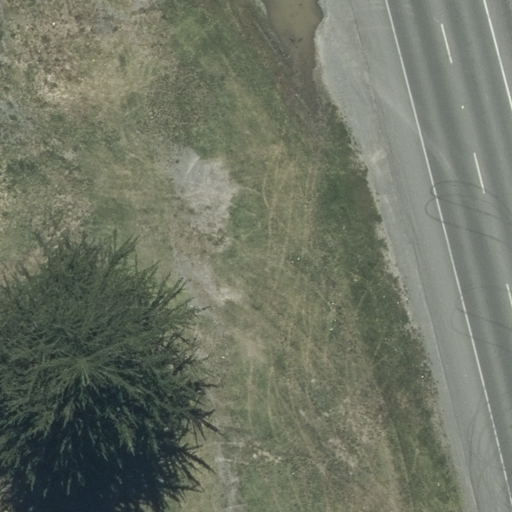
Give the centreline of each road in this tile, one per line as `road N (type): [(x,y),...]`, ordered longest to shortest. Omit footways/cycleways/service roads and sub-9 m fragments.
road 1 (track): [(116,0),(224,511)]
road 2 (trunk): [(511,296),(436,0)]
